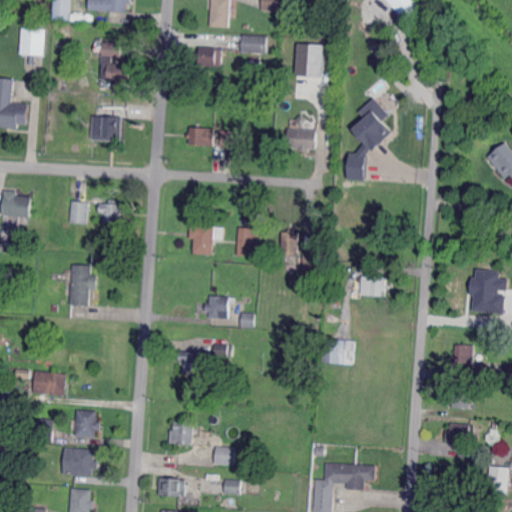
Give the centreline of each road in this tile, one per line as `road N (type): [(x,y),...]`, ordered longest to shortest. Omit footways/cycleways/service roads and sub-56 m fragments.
road 1 (residential): [(170,0),(133,511)]
road 2 (residential): [(440,90),(411,511)]
road 3 (residential): [(330,185),(0,166)]
